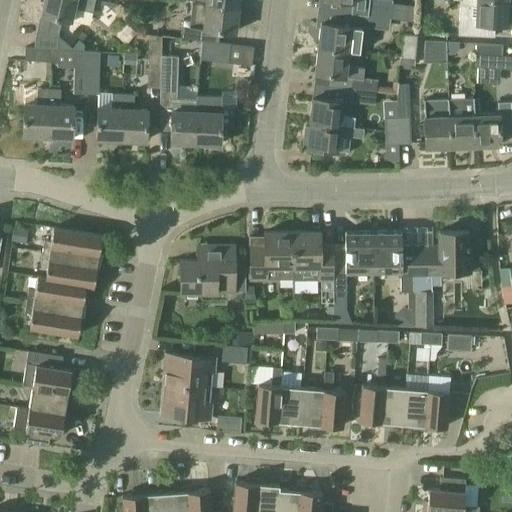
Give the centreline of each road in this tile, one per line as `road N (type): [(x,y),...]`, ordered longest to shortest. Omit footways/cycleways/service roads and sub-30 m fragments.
road 1 (residential): [(400,461),(112,437)]
road 2 (residential): [(259,188),(511,186)]
road 3 (residential): [(112,437),(154,219)]
road 4 (residential): [(259,188),(282,0)]
road 5 (residential): [(0,178),(154,219)]
road 6 (residential): [(0,472),(83,481),(98,471),(112,437)]
road 7 (residential): [(400,461),(452,456),(511,424)]
